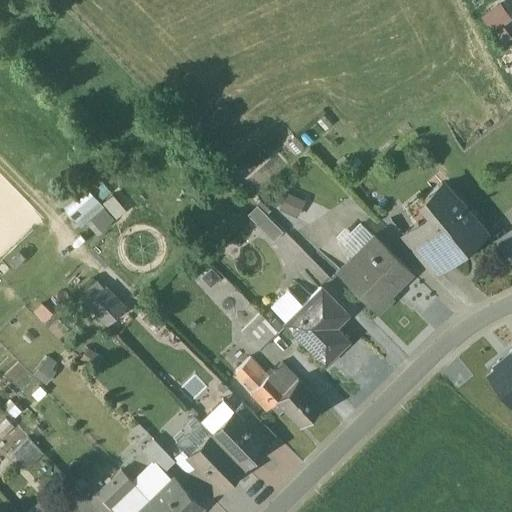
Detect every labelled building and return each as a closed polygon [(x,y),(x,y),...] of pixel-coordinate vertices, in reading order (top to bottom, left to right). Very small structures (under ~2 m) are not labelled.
[(491,43),(511,29),(499,12),(479,26),(491,43)] [(483,242),(444,195),(426,210),(434,220),(417,233),(449,271),(483,242)] [(281,217),(300,224),(306,207),(288,200),(281,217)] [(100,209),(74,233),(96,257),(122,233),(100,209)] [(260,214),(250,223),(272,245),(281,236),(260,214)] [(449,271),(417,233),(404,245),(435,282),(449,271)] [(413,281),(375,245),(340,280),(380,320),(394,306),(391,303),(413,281)] [(349,325),(322,298),(287,333),(326,374),(343,358),(329,344),(349,325)] [(123,316),(106,299),(89,315),(105,333),(123,316)] [(280,342),(261,323),(244,341),(262,359),(280,342)] [(489,381),(511,408),(511,360),(510,359),(495,371),(497,374),(489,381)] [(269,386),(252,367),(237,381),(255,399),(269,386)] [(255,399),(252,402),(268,419),(273,415),(278,410),(278,409),(299,388),(284,372),(269,386),(255,399)] [(299,388),(278,409),(278,410),(285,417),(300,433),(322,412),(299,388)] [(285,417),(278,410),(273,415),(279,422),(285,417)] [(253,421),(243,411),(235,420),(245,430),(253,421)] [(245,430),(235,420),(212,442),(243,475),(266,452),(245,430)] [(275,442),(253,421),(245,430),(266,452),(275,442)] [(243,475),(212,442),(189,464),(199,474),(219,496),(220,496),(243,475)] [(28,449),(12,463),(20,471),(35,457),(28,449)] [(156,449),(143,461),(154,473),(164,483),(165,482),(177,471),(156,449)] [(134,491),(134,492),(151,509),(173,490),(165,482),(164,483),(154,473),(134,491)] [(219,496),(199,474),(189,483),(210,505),(219,496)] [(122,479),(98,502),(108,511),(114,511),(134,492),(134,491),(122,479)] [(173,490),(151,509),(153,511),(200,511),(176,487),(173,490)] [(134,492),(114,511),(148,511),(151,509),(134,492)] [(108,511),(98,502),(90,510),(91,511),(108,511)] [(91,511),(90,510),(82,503),(72,511),(91,511)]
